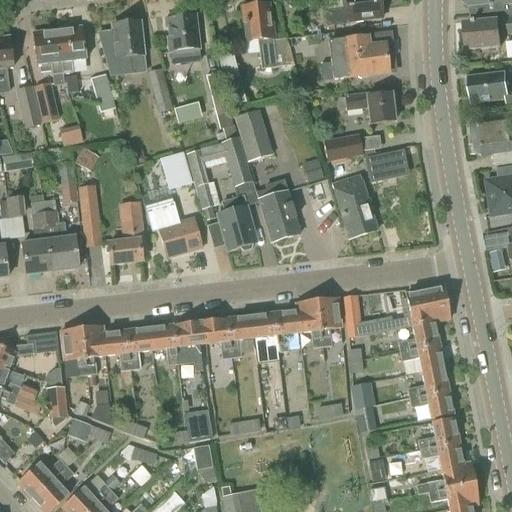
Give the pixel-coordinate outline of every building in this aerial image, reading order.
[(344,0),(346,11),(324,14),(326,28),(362,24),(361,22),(380,19),(379,7),(381,3),(380,0),(344,0)] [(511,0),(463,0),(463,4),(469,8),(470,16),(505,11),(505,7),(511,6),(511,0)] [(276,69),(273,41),(274,41),(273,28),(269,28),(267,7),(242,10),(245,44),(257,43),(261,71),(276,69)] [(169,52),(171,67),(199,64),(193,18),(191,18),(189,16),(180,17),(178,20),(166,21),(168,42),(166,45),(166,50),(169,52)] [(497,22),(464,25),(467,52),(499,49),(498,37),(504,36),(511,35),(511,17),(506,18),(502,19),(502,21),(497,22)] [(112,33),(96,35),(109,80),(144,75),(143,62),(138,24),(136,24),(133,22),(126,23),(124,25),(112,27),(112,33)] [(70,30),(55,31),(62,76),(72,75),(71,64),(84,62),(81,32),(71,33),(70,30)] [(63,87),(62,76),(55,31),(41,33),(42,36),(32,38),(35,68),(38,68),(39,75),(51,74),(53,89),(63,87)] [(328,44),(331,66),(320,67),(321,83),(388,76),(388,73),(393,73),(389,37),(328,44)] [(0,96),(9,95),(5,70),(12,70),(8,40),(0,40),(0,96)] [(238,84),(231,57),(217,60),(224,88),(238,84)] [(162,71),(147,75),(157,115),(172,112),(162,71)] [(219,74),(205,78),(219,131),(233,128),(219,74)] [(472,105),(506,101),(507,106),(511,105),(511,91),(505,92),(503,75),(465,79),(467,94),(471,94),(472,105)] [(105,77),(89,81),(99,115),(115,110),(105,77)] [(64,80),(66,96),(77,95),(76,78),(64,80)] [(50,85),(32,90),(40,126),(59,121),(50,85)] [(31,89),(14,93),(22,131),(39,128),(31,89)] [(379,97),(378,95),(344,99),(346,114),(368,111),(370,127),(394,124),(391,96),(379,97)] [(180,123),(205,119),(202,104),(177,108),(180,123)] [(233,121),(247,164),(271,157),(258,114),(233,121)] [(511,152),(511,115),(476,121),(471,126),(475,153),(481,158),(511,152)] [(222,131),(224,141),(236,138),(233,128),(222,131)] [(66,146),(86,143),(84,131),(64,134),(66,146)] [(358,137),(322,143),(326,164),(362,158),(361,153),(380,151),(378,138),(359,140),(358,137)] [(224,155),(226,163),(233,189),(250,184),(237,139),(220,143),(221,145),(197,151),(198,153),(187,156),(196,190),(194,190),(200,213),(201,212),(204,223),(214,220),(211,209),(219,207),(213,185),(208,186),(203,169),(201,161),(224,155)] [(73,166),(89,174),(98,158),(81,149),(73,166)] [(7,171),(35,169),(34,155),(7,156),(7,171)] [(191,186),(182,155),(158,162),(167,193),(191,186)] [(368,175),(370,185),(396,180),(392,156),(375,159),(378,173),(368,175)] [(57,167),(62,206),(77,204),(72,165),(57,167)] [(498,180),(485,182),(487,195),(489,195),(490,205),(489,205),(491,218),(511,214),(511,167),(496,170),(498,180)] [(376,232),(359,178),(331,187),(348,241),(376,232)] [(252,184),(250,184),(233,189),(234,191),(235,191),(238,200),(221,205),(223,215),(216,217),(219,225),(206,228),(212,251),(225,248),(227,253),(239,250),(242,254),(250,252),(251,246),(255,245),(242,199),(255,195),(252,184)] [(101,248),(94,188),(76,190),(83,251),(101,248)] [(299,236),(286,194),(258,203),(270,245),(299,236)] [(51,274),(41,197),(32,200),(30,202),(30,206),(29,206),(34,245),(21,247),(25,278),(51,274)] [(41,197),(51,274),(77,271),(73,240),(66,241),(64,225),(58,226),(56,214),(55,214),(53,203),(42,204),(41,197)] [(121,245),(107,247),(110,268),(140,264),(140,257),(145,256),(139,204),(117,206),(121,245)] [(7,207),(9,221),(23,219),(21,206),(7,207)] [(192,221),(177,226),(171,206),(146,213),(152,233),(157,232),(166,261),(201,251),(192,221)] [(410,329),(432,325),(448,321),(444,301),(445,299),(444,293),(442,292),(441,290),(440,290),(437,288),(432,289),(431,292),(404,297),(405,301),(399,302),(401,314),(407,312),(409,322),(404,323),(403,320),(391,322),(390,319),(362,325),(365,338),(410,329)] [(341,301),(346,341),(361,339),(356,299),(341,301)] [(336,301),(315,304),(321,350),(330,349),(328,333),(339,331),(336,301)] [(295,306),(296,314),(299,336),(309,335),(311,351),(321,350),(315,304),(295,306)] [(296,314),(273,317),(278,355),(287,354),(285,338),(299,336),(296,314)] [(273,317),(250,320),(252,342),(266,340),(268,357),(278,355),(273,317)] [(250,320),(226,322),(231,361),(241,359),(239,344),(252,342),(250,320)] [(231,361),(226,322),(202,325),(205,348),(219,346),(221,362),(231,361)] [(397,345),(399,355),(437,347),(432,325),(410,329),(413,342),(397,345)] [(196,326),(172,329),(177,367),(186,366),(184,350),(199,348),(196,326)] [(172,329),(149,331),(152,354),(164,352),(166,368),(177,367),(172,329)] [(101,330),(80,332),(86,378),(95,377),(94,361),(104,360),(101,337),(102,337),(101,330)] [(149,331),(125,334),(129,373),(138,372),(136,356),(152,354),(149,331)] [(87,386),(86,378),(80,332),(60,335),(64,364),(75,363),(77,380),(79,379),(80,387),(87,386)] [(55,334),(41,336),(44,355),(57,354),(55,334)] [(125,334),(102,337),(101,337),(104,360),(117,358),(119,375),(129,373),(125,334)] [(4,341),(0,341),(0,371),(8,374),(14,359),(15,359),(32,358),(32,357),(31,347),(26,348),(25,348),(11,350),(4,341)] [(417,361),(420,375),(441,371),(437,347),(399,355),(401,364),(417,361)] [(348,352),(349,364),(360,363),(359,351),(348,352)] [(360,363),(349,364),(350,376),(361,375),(360,363)] [(44,379),(42,384),(61,389),(59,370),(54,371),(44,379)] [(0,371),(0,392),(16,399),(19,391),(4,385),(8,374),(0,371)] [(407,392),(409,401),(446,394),(441,371),(420,375),(423,389),(407,392)] [(369,385),(352,389),(349,389),(353,412),(355,412),(373,408),(369,385)] [(63,389),(45,391),(47,411),(51,412),(66,411),(63,389)] [(0,392),(0,402),(13,407),(16,399),(0,392)] [(446,394),(409,401),(410,410),(426,407),(429,422),(451,417),(446,394)] [(77,403),(72,415),(84,419),(88,408),(77,403)] [(95,408),(90,420),(110,429),(108,406),(95,408)] [(339,406),(328,408),(329,420),(341,418),(339,406)] [(329,420),(328,408),(316,410),(318,421),(329,420)] [(371,410),(355,413),(354,414),(356,421),(359,437),(376,433),(371,410)] [(51,412),(47,411),(48,421),(50,421),(65,419),(66,419),(66,411),(51,412)] [(297,418),(286,420),(288,432),(299,429),(297,418)] [(288,432),(286,420),(266,424),(269,435),(288,432)] [(256,421),(242,423),(244,435),(258,433),(256,421)] [(120,434),(130,437),(134,426),(123,422),(120,434)] [(416,443),(418,453),(457,445),(452,422),(430,426),(433,440),(416,443)] [(244,435),(242,423),(227,426),(229,438),(244,435)] [(83,438),(94,442),(99,431),(88,426),(83,438)] [(134,426),(130,437),(143,441),(147,430),(134,426)] [(99,431),(94,442),(105,447),(110,435),(99,431)] [(196,431),(184,433),(186,444),(198,442),(196,431)] [(186,444),(184,433),(172,435),(174,447),(186,444)] [(437,459),(440,472),(461,468),(457,445),(418,453),(420,462),(437,459)] [(130,461),(141,464),(145,453),(127,447),(119,456),(130,459),(130,461)] [(364,450),(367,464),(378,461),(376,447),(364,450)] [(191,451),(195,472),(211,469),(207,448),(191,451)] [(145,453),(141,464),(152,468),(156,457),(145,453)] [(16,486),(31,502),(66,470),(59,462),(46,474),(38,466),(16,486)] [(385,482),(381,463),(368,465),(371,485),(385,482)] [(425,486),(415,488),(417,498),(427,496),(472,487),(468,466),(461,468),(440,472),(442,483),(425,486)] [(66,470),(31,502),(40,511),(51,511),(68,498),(59,489),(72,477),(66,470)] [(201,472),(204,485),(215,483),(213,470),(201,472)] [(83,490),(60,510),(61,511),(90,511),(110,494),(119,485),(112,477),(103,486),(90,498),(83,490)] [(446,503),(447,511),(451,511),(469,508),(477,507),(472,487),(427,496),(429,506),(446,503)] [(201,497),(203,511),(216,511),(212,489),(201,497)] [(221,499),(223,511),(259,511),(256,492),(230,497),(228,489),(221,491),(222,499),(221,499)] [(373,490),(374,501),(389,500),(387,489),(373,490)] [(110,494),(90,511),(104,511),(116,501),(110,494)] [(172,495),(153,511),(175,511),(182,506),(172,495)]
